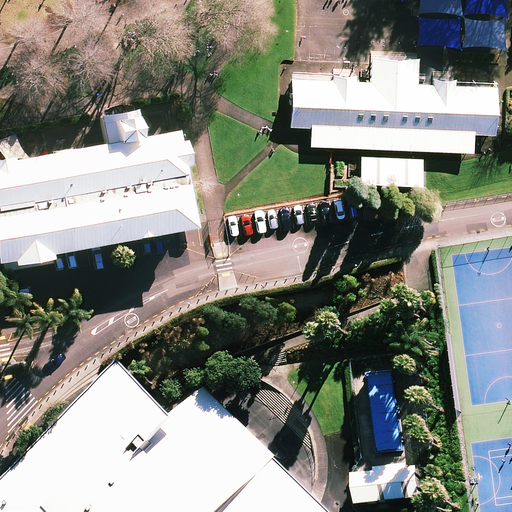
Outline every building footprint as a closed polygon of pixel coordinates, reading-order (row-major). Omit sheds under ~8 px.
[(331,79),(293,77),(291,125),(310,126),(309,145),(473,151),(473,132),(494,133),(496,85),(455,83),(455,77),(432,76),(431,82),(418,81),(418,55),(370,54),(370,80),(355,79),(355,73),(332,72),(331,79)] [(0,260),(6,260),(6,265),(43,258),(42,253),(186,228),(175,166),(181,165),(176,141),(170,141),(169,130),(138,135),(134,109),(97,116),(102,141),(7,160),(6,156),(0,157),(0,260)] [(360,180),(375,181),(393,181),(421,183),(421,158),(361,155),(360,180)] [(133,369),(0,493),(0,501),(10,511),(346,511),(229,388),(188,427),(133,369)] [(377,474),(355,477),(359,507),(422,498),(417,468),(409,469),(408,465),(377,470),(377,474)]
